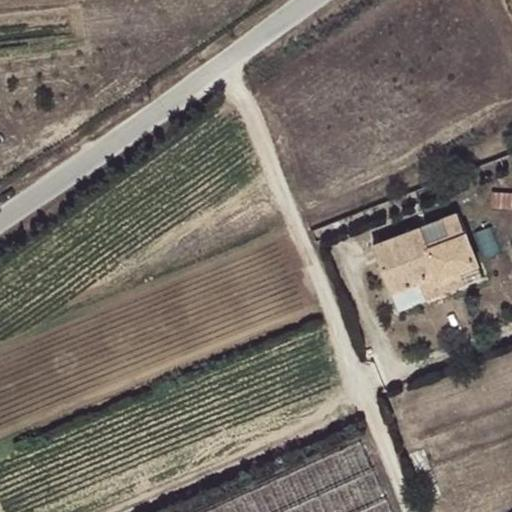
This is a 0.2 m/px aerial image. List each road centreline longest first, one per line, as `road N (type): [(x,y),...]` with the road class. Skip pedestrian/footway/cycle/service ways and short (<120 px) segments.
road 1 (unknown): [(223,63),(413,511)]
road 2 (unclassified): [(312,0),(0,222)]
